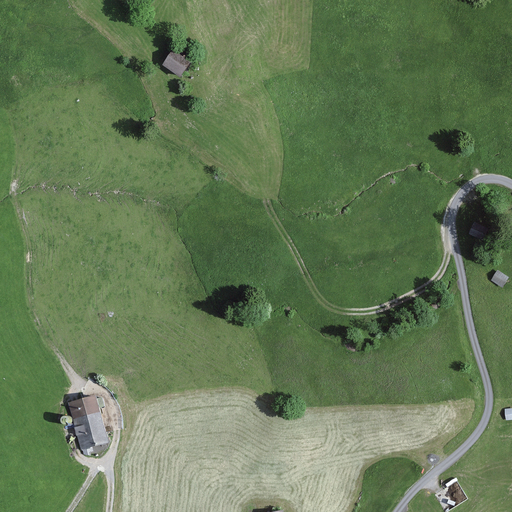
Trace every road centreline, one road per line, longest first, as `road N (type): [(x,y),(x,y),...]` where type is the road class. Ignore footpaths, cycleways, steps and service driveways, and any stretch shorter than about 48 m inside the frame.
road 1 (track): [(450,232),(437,277),(399,300),(359,312),(316,294),(238,153),(177,98),(122,0)]
road 2 (unclassified): [(511,184),(471,184),(450,220),(490,395),(485,423),(398,511)]
